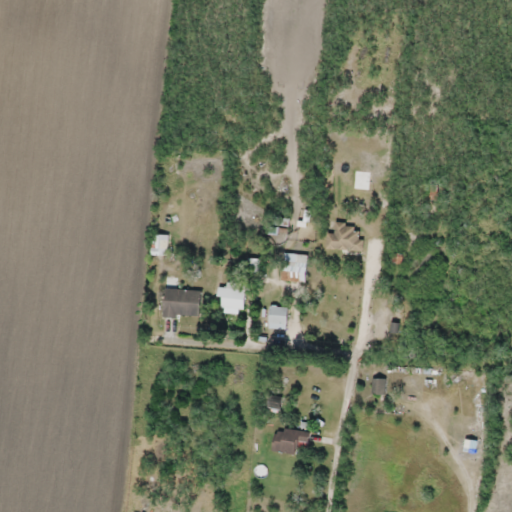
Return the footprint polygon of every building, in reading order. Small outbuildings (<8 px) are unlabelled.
[(169,255),(169,234),(153,234),(153,255),(169,255)] [(307,281),(307,262),(284,261),(284,280),(307,281)] [(246,308),(246,282),(224,282),(224,308),(246,308)] [(202,289),(166,288),(164,315),(201,317),(202,289)] [(288,305),(271,305),(271,323),(288,323),(288,305)] [(373,394),(386,394),(386,378),(373,378),(373,394)] [(298,455),(301,444),(307,446),(310,433),(280,425),(273,448),(298,455)] [(461,451),(483,454),(485,441),(462,438),(461,451)]
